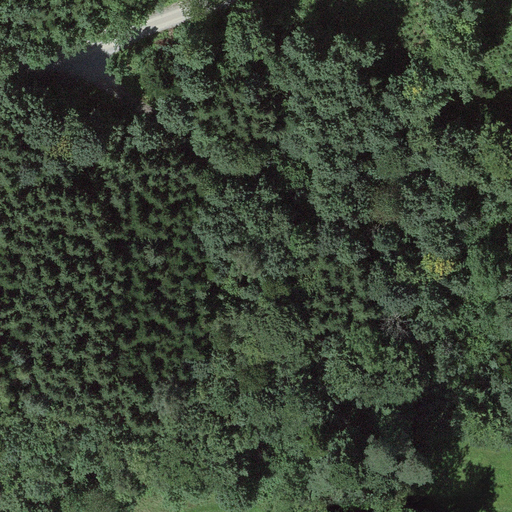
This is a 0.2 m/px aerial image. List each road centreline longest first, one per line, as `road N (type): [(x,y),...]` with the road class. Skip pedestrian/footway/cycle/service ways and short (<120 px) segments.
road 1 (track): [(277,503),(318,478),(399,390),(466,336),(478,310),(468,288),(439,266),(144,111),(83,54)]
road 2 (track): [(229,0),(0,83)]
road 3 (track): [(277,503),(193,495),(79,511)]
